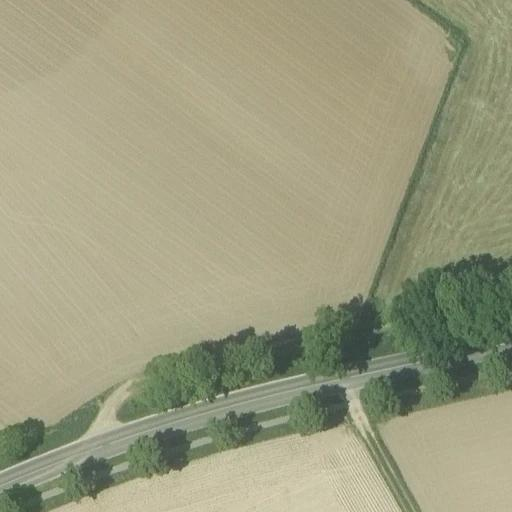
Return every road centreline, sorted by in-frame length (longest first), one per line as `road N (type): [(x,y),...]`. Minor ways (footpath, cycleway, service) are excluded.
road 1 (secondary): [(0,487),(239,405),(511,344)]
road 2 (track): [(98,451),(112,402),(144,377),(346,338),(406,166)]
road 3 (track): [(327,384),(402,511)]
